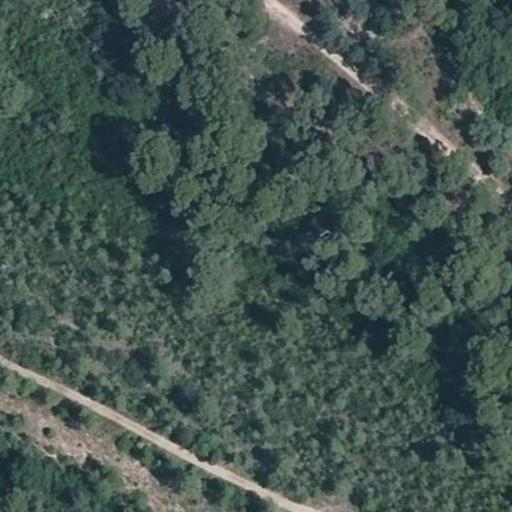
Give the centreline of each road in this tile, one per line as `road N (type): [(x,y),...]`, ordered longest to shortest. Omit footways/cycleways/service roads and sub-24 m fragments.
road 1 (track): [(310,511),(0,364)]
road 2 (track): [(253,0),(311,36),(467,165),(511,219)]
